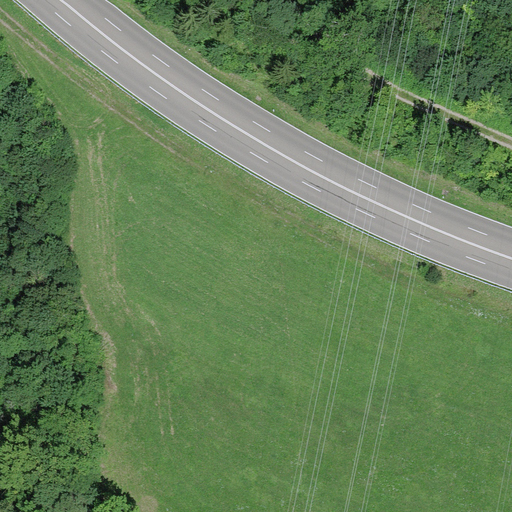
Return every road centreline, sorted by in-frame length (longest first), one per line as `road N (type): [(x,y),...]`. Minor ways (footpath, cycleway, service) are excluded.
road 1 (primary): [(67,0),(233,122),(431,221),(511,250)]
road 2 (track): [(511,141),(378,80),(287,0)]
